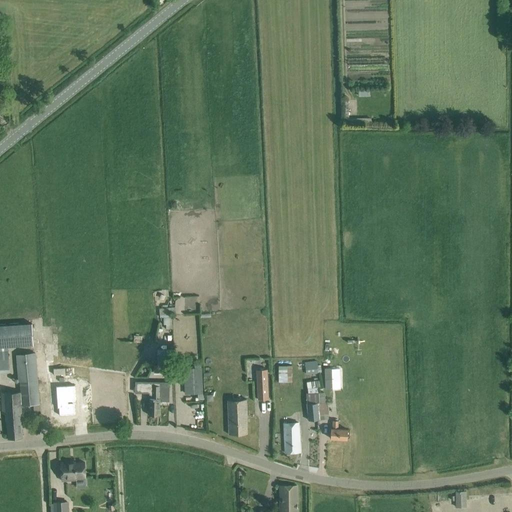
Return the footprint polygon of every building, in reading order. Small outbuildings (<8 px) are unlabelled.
[(162,316),(173,316),(173,307),(162,308),(162,316)] [(0,346),(34,344),(32,323),(0,325),(0,346)] [(8,349),(0,350),(0,372),(10,372),(8,349)] [(158,365),(154,365),(154,374),(174,374),(174,349),(158,349),(158,365)] [(36,352),(15,354),(17,382),(20,382),(20,391),(21,406),(39,405),(36,352)] [(318,361),(305,362),(307,375),(319,373),(318,361)] [(292,366),(279,366),(279,382),(293,382),(292,366)] [(202,368),(184,369),(185,394),(203,393),(202,368)] [(257,370),(258,400),(269,399),(267,369),(257,370)] [(332,369),(325,369),(326,391),(333,390),(333,389),(340,389),(339,369),(332,369)] [(136,382),(135,393),(149,393),(149,415),(160,415),(160,401),(169,401),(169,382),(136,382)] [(108,388),(55,390),(56,422),(108,418),(108,388)] [(5,413),(8,439),(22,437),(21,406),(20,391),(1,393),(3,413),(5,413)] [(308,421),(320,420),(328,420),(327,402),(326,402),(325,392),(307,393),(308,421)] [(227,400),(229,424),(229,434),(247,434),(247,424),(246,399),(227,400)] [(333,429),(331,429),(331,439),(347,440),(348,430),(348,429),(338,429),(338,421),(333,421),(333,429)] [(299,422),(283,423),(284,453),(286,453),(301,452),(300,440),(299,422)] [(71,462),(61,462),(62,480),(66,479),(66,481),(76,480),(76,477),(85,477),(85,462),(71,463),(71,462)] [(281,486),(281,496),(281,511),(297,511),(297,496),(297,485),(281,486)] [(468,492),(458,492),(457,506),(468,506),(468,492)] [(55,511),(67,511),(67,502),(55,503),(55,511)]
